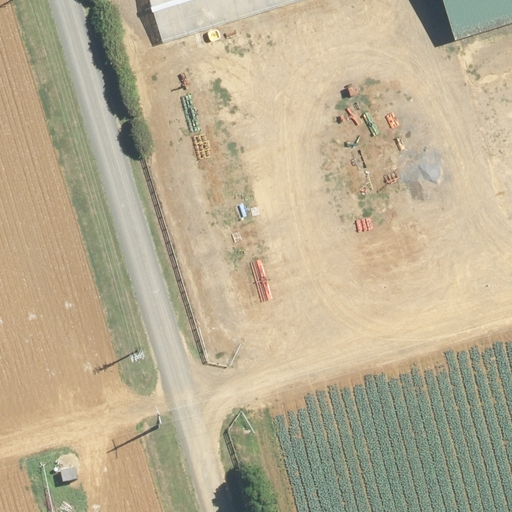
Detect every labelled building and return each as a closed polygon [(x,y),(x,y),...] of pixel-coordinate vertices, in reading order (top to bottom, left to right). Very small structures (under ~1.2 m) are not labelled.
[(149,0),(162,42),(298,0),(149,0)] [(511,0),(451,0),(464,40),(511,24),(511,0)] [(409,2),(175,73),(196,140),(429,69),(409,2)] [(511,143),(511,71),(464,86),(484,152),(511,143)] [(438,99),(205,170),(224,233),(457,162),(438,99)] [(511,168),(492,175),(511,240),(511,168)] [(464,185),(231,256),(250,320),(484,249),(464,185)]
